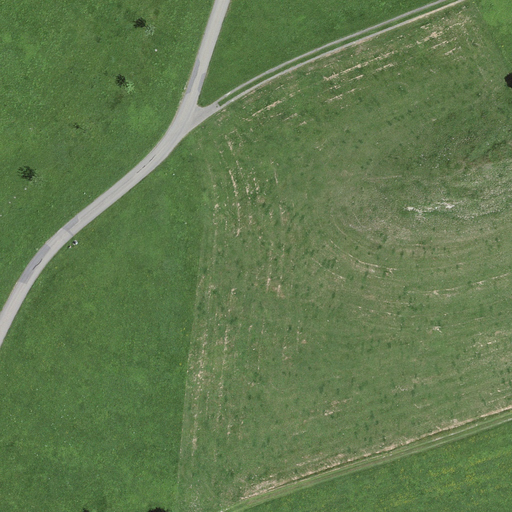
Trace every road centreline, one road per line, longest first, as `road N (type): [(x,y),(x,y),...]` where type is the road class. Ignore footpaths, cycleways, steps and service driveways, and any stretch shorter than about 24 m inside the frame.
road 1 (unclassified): [(223,0),(181,125),(33,266),(0,328)]
road 2 (track): [(511,414),(224,511)]
road 3 (track): [(453,0),(275,73),(181,125)]
